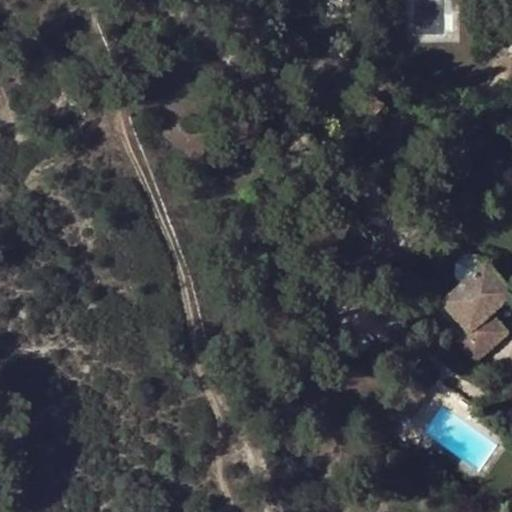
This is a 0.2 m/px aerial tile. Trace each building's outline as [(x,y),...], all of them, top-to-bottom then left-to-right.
[(372,93),(357,111),(371,123),(385,105),(372,93)] [(371,235),(354,260),(380,279),(398,254),(371,235)] [(432,311),(473,361),(505,331),(490,313),(495,309),(511,294),(485,263),(432,311)] [(490,313),(505,331),(510,327),(495,309),(490,313)] [(406,375),(394,393),(409,403),(421,386),(406,375)] [(409,403),(394,393),(412,416),(428,391),(421,386),(409,403)] [(412,416),(394,393),(372,402),(381,427),(412,416)]
